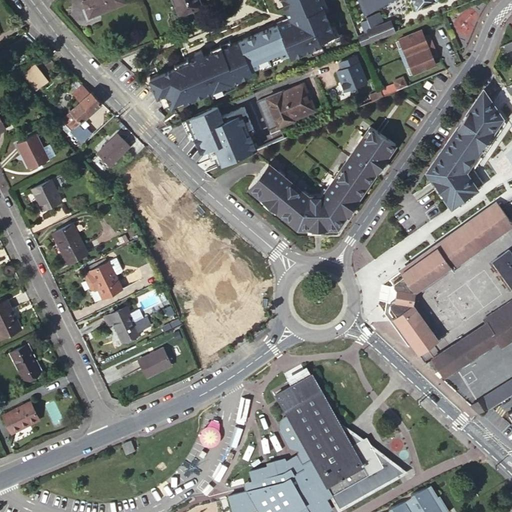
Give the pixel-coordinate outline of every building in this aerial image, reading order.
[(89,15),(125,1),(124,0),(83,0),(89,15)] [(284,0),(291,17),(233,42),(213,51),(206,54),(203,49),(196,52),(198,57),(191,61),(177,66),(152,78),(156,86),(153,90),(160,97),(168,93),(173,105),(186,99),(187,102),(213,90),(236,80),(255,72),(253,67),(291,50),(292,54),(293,56),(312,47),(324,42),(322,38),(336,32),(324,4),(322,0),(284,0)] [(180,14),(200,6),(197,0),(177,0),(179,3),(177,4),(180,14)] [(358,36),(362,44),(384,35),(394,31),(390,21),(383,23),(378,13),(366,18),(367,20),(361,23),(365,34),(358,36)] [(401,57),(433,45),(430,37),(425,39),(422,32),(421,29),(399,38),(402,46),(398,47),(397,47),(401,57)] [(336,32),(322,38),(324,42),(338,36),(336,32)] [(212,47),(213,51),(233,42),(232,39),(212,47)] [(511,46),(510,41),(501,45),(504,51),(511,47),(511,46)] [(324,42),(312,47),(314,52),(325,47),(324,42)] [(431,54),(436,53),(433,45),(401,57),(405,67),(406,67),(409,66),(412,73),(428,67),(435,64),(431,54)] [(291,50),(253,67),(254,70),(262,67),(263,69),(285,59),(284,57),(292,54),(291,50)] [(337,72),(345,90),(366,81),(356,56),(340,63),(342,70),(337,72)] [(176,63),(177,66),(191,61),(189,57),(176,63)] [(35,64),(23,73),(37,90),(48,80),(35,64)] [(394,80),(395,84),(397,89),(400,88),(406,85),(402,77),(394,80)] [(238,85),(236,80),(213,90),(215,95),(238,85)] [(424,85),(428,88),(432,83),(427,80),(424,85)] [(307,100),(311,99),(304,82),(301,84),(307,100)] [(315,109),(311,99),(307,100),(301,84),(282,92),(282,91),(266,97),(271,108),(274,107),(281,125),(294,119),(293,118),(315,109)] [(370,95),(373,100),(385,94),(390,92),(397,89),(395,84),(370,95)] [(102,103),(91,91),(89,93),(81,85),(72,93),(80,101),(91,113),(102,103)] [(483,90),(426,171),(433,180),(451,205),(467,194),(479,186),(484,182),(474,168),(505,123),(488,98),(483,90)] [(168,93),(160,97),(173,108),(187,102),(186,99),(173,105),(168,93)] [(91,113),(80,101),(70,110),(75,116),(67,124),(72,130),(71,131),(76,136),(74,138),(80,144),(91,133),(86,127),(83,129),(79,124),(91,113)] [(217,105),(188,117),(202,150),(206,149),(210,158),(219,155),(222,163),(255,149),(248,134),(255,132),(244,107),(221,116),(217,105)] [(278,126),(281,125),(274,107),(271,108),(278,126)] [(75,116),(70,110),(61,118),(67,124),(75,116)] [(9,125),(6,116),(1,118),(0,115),(0,130),(6,128),(5,126),(9,125)] [(309,196),(268,163),(248,186),(297,228),(337,228),(396,144),(370,126),(322,196),(309,196)] [(41,163),(49,159),(36,133),(17,142),(30,169),(38,165),(39,167),(43,165),(41,163)] [(110,164),(129,146),(118,134),(99,153),(110,164)] [(126,174),(150,200),(167,185),(143,159),(126,174)] [(44,209),(62,201),(52,180),(34,188),(44,209)] [(444,243),(401,273),(403,275),(393,282),(392,287),(395,291),(394,300),(389,303),(388,307),(396,316),(391,320),(411,347),(428,335),(411,305),(414,290),(510,223),(509,222),(510,221),(509,219),(508,219),(498,205),(444,243)] [(69,262),(87,253),(72,223),(54,232),(69,262)] [(176,257),(186,251),(172,230),(162,236),(176,257)] [(197,300),(223,283),(229,292),(243,282),(220,246),(179,272),(197,300)] [(511,256),(508,251),(493,261),(511,286),(511,256)] [(91,270),(108,262),(107,258),(89,267),(91,270)] [(108,262),(90,271),(91,274),(88,276),(87,280),(91,288),(94,289),(98,288),(103,298),(122,289),(116,275),(121,273),(115,259),(108,262)] [(435,374),(440,378),(497,341),(501,346),(511,338),(511,299),(483,318),(486,323),(424,364),(431,370),(438,365),(441,370),(435,374)] [(21,328),(18,320),(15,321),(11,312),(13,310),(7,300),(2,302),(0,303),(0,336),(1,338),(21,328)] [(149,327),(145,319),(144,320),(136,324),(133,317),(128,307),(105,317),(109,325),(115,323),(123,341),(140,332),(139,331),(149,327)] [(141,314),(133,317),(136,324),(144,320),(141,314)] [(436,341),(428,335),(411,347),(416,355),(436,341)] [(24,379),(41,370),(28,344),(10,353),(24,379)] [(147,376),(171,364),(163,347),(139,359),(147,376)] [(306,364),(285,375),(287,378),(308,367),(306,364)] [(431,370),(435,374),(441,370),(438,365),(431,370)] [(287,461),(285,458),(268,462),(268,465),(250,470),(253,481),(256,480),(258,488),(230,495),(233,510),(234,511),(253,511),(259,509),(260,511),(324,511),(332,508),(326,498),(334,494),(344,505),(395,476),(397,475),(398,473),(398,470),(397,467),(396,465),(394,464),(393,463),(375,450),(367,436),(361,440),(355,435),(350,438),(347,434),(345,429),(342,425),(340,420),(337,417),(336,412),(332,408),(331,403),(327,400),(325,394),(322,392),(308,367),(287,378),(291,386),(277,394),(289,415),(283,419),(280,422),(280,428),(291,446),(300,449),(299,454),(287,461)] [(490,409),(511,394),(511,378),(482,397),(488,406),(490,409)] [(488,406),(482,397),(470,406),(478,413),(488,406)] [(12,432),(39,418),(30,401),(3,414),(12,432)] [(50,419),(59,417),(56,401),(47,402),(50,419)] [(135,451),(130,441),(122,445),(126,455),(135,451)] [(436,497),(429,485),(425,488),(412,493),(409,495),(411,497),(403,502),(390,507),(387,509),(388,511),(386,511),(447,511),(448,511),(438,496),(436,497)]
